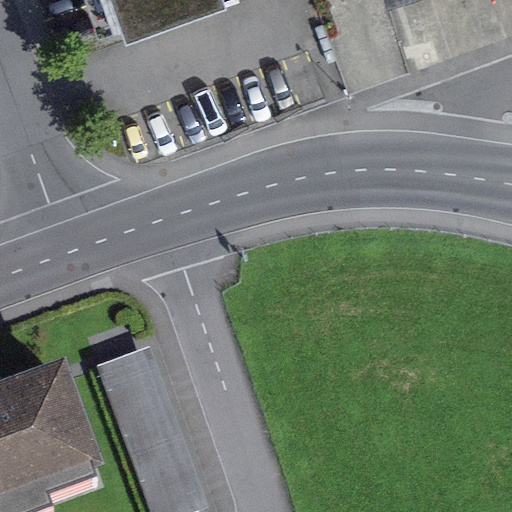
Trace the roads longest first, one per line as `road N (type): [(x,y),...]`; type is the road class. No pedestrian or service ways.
road 1 (tertiary): [(511,185),(346,172),(167,218)]
road 2 (residential): [(167,218),(252,511)]
road 3 (tertiary): [(167,218),(0,278)]
